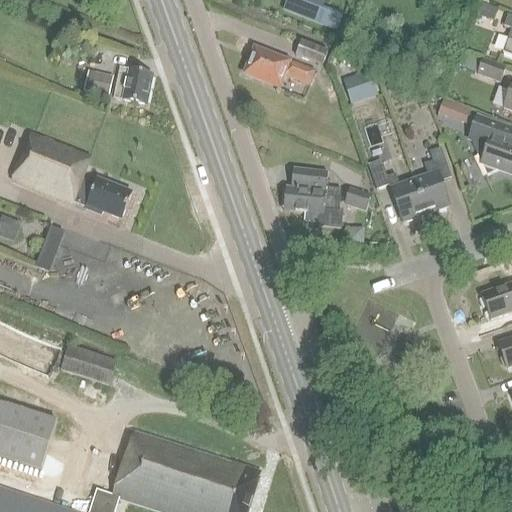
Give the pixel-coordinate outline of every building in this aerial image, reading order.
[(323,0),(287,0),(283,11),(315,23),(323,0)] [(498,10),(482,5),(477,17),(494,23),(498,10)] [(504,27),(511,30),(502,54),(511,57),(511,18),(508,16),(504,27)] [(328,51),(302,41),(295,58),(322,68),(328,51)] [(278,89),(282,78),(309,88),(315,73),(275,58),(274,60),(255,52),(245,76),(278,89)] [(475,74),(480,60),(463,55),(458,69),(475,74)] [(475,75),(498,84),(504,69),(481,60),(475,75)] [(146,107),(152,78),(120,72),(114,101),(146,107)] [(378,97),(375,88),(370,73),(341,83),(349,107),(378,97)] [(83,93),(108,99),(113,80),(87,74),(83,93)] [(511,85),(503,111),(511,113),(511,85)] [(442,103),(437,117),(446,120),(451,106),(442,103)] [(470,138),(476,139),(482,153),(477,155),(487,177),(498,171),(511,176),(511,131),(476,119),(472,130),(470,138)] [(94,188),(81,183),(90,160),(29,136),(27,142),(29,143),(20,166),(17,165),(11,182),(72,205),(72,204),(85,209),(84,211),(101,217),(102,214),(120,221),(130,195),(96,181),(94,188)] [(432,163),(424,166),(428,178),(414,182),(426,216),(449,208),(440,184),(451,180),(440,150),(429,154),(432,163)] [(402,225),(426,216),(414,182),(399,188),(395,176),(387,179),(381,162),(367,167),(376,191),(389,187),(402,225)] [(327,175),(293,171),(291,191),(286,190),(283,213),(305,215),(304,223),(318,224),(318,228),(340,231),(342,213),(338,213),(341,191),(326,190),(327,175)] [(370,198),(351,191),(346,206),(365,212),(370,198)] [(7,217),(0,232),(0,236),(16,244),(25,225),(7,217)] [(40,268),(55,273),(69,233),(54,228),(40,268)] [(511,314),(511,285),(481,297),(490,322),(511,314)] [(511,340),(498,345),(507,371),(511,368),(511,340)] [(68,349),(60,372),(107,387),(115,364),(68,349)] [(57,423),(0,405),(0,458),(41,472),(57,423)] [(89,511),(63,511),(0,491),(0,511),(113,511),(117,501),(149,511),(247,511),(260,474),(134,433),(113,499),(96,493),(89,511)]
